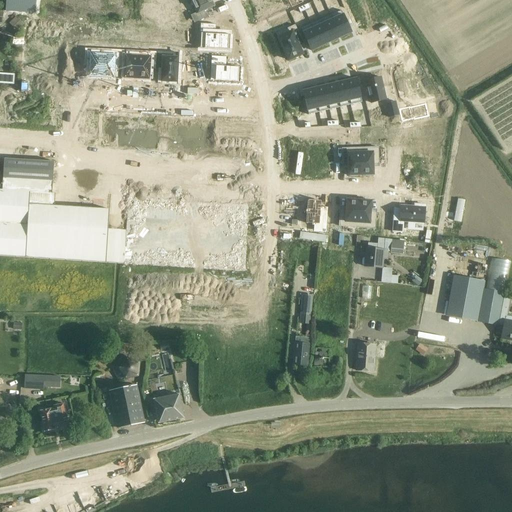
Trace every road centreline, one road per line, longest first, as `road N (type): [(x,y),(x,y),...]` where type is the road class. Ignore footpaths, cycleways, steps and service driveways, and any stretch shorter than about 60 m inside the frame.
road 1 (tertiary): [(0,473),(251,414),(511,401)]
road 2 (residential): [(60,141),(64,98),(265,107)]
road 3 (residential): [(275,190),(394,186),(395,160)]
road 4 (residential): [(262,89),(396,40)]
